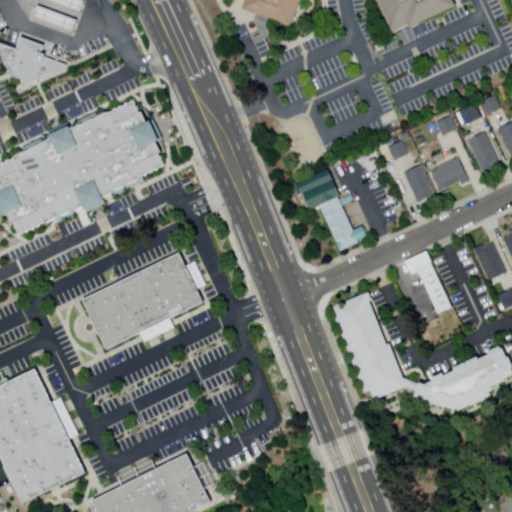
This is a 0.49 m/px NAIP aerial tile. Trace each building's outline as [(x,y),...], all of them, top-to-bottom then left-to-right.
[(82,0),(85,1),(80,13),(43,0),(82,0)] [(299,0),(289,30),(240,12),(244,0),(299,0)] [(377,0),(454,0),(458,8),(411,30),(410,26),(393,34),(377,0)] [(38,6),(79,21),(74,35),(33,20),(38,6)] [(0,49),(0,43),(19,50),(23,40),(45,47),(42,57),(69,66),(67,71),(40,83),(33,80),(31,85),(8,76),(10,71),(0,49)] [(497,97),(503,110),(489,116),(483,103),(497,97)] [(0,167),(14,161),(13,160),(40,147),(51,141),(49,138),(50,137),(49,134),(68,125),(72,132),(108,114),(109,115),(134,103),(139,115),(142,114),(147,125),(150,124),(159,143),(156,144),(161,155),(159,156),(165,168),(139,180),(140,181),(113,194),(113,195),(104,199),(107,205),(87,215),(86,212),(84,213),(82,209),(72,214),(71,213),(44,226),(19,237),(14,226),(12,227),(6,216),(1,218),(0,215),(0,167)] [(477,107),(483,120),(467,127),(461,114),(477,107)] [(439,124),(452,118),(459,131),(445,137),(439,124)] [(511,125),(511,155),(500,131),(511,125)] [(470,142),(487,134),(500,163),(491,167),(492,170),(484,173),(470,142)] [(390,149),(405,142),(410,155),(395,162),(390,149)] [(432,174),(441,170),(440,167),(460,158),(472,183),(464,186),(462,183),(441,193),(432,174)] [(407,174),(423,166),(438,198),(430,202),(429,200),(420,204),(407,174)] [(355,232),(364,228),(368,238),(360,242),(361,245),(342,253),(321,206),(309,211),(298,185),(329,172),(341,200),(354,194),(357,201),(344,207),(355,232)] [(511,265),(511,231),(500,236),(511,265)] [(495,244),(509,275),(491,283),(476,250),(485,246),(486,248),(495,244)] [(439,317),(422,282),(417,284),(407,263),(427,254),(437,275),(454,310),(439,317)] [(180,255),(205,306),(172,321),(177,332),(148,346),(143,336),(107,353),(83,302),(180,255)] [(511,307),(506,310),(500,297),(511,291),(511,307)] [(371,295),(374,304),(372,304),(389,348),(391,346),(405,382),(426,389),(434,385),(433,382),(444,377),(446,380),(456,374),(455,372),(479,361),(480,364),(492,359),(490,356),(502,350),(503,353),(504,352),(509,361),(510,361),(511,364),(511,380),(507,383),(507,385),(494,391),(495,395),(492,396),(493,400),(487,403),(488,403),(473,411),(472,410),(460,415),(459,413),(457,414),(416,401),(418,394),(409,390),(381,402),(379,400),(375,401),(372,394),(366,396),(336,319),(339,318),(335,309),(371,295)] [(25,501),(0,449),(0,384),(39,366),(55,399),(68,393),(86,429),(72,436),(89,470),(25,501)] [(101,511),(95,498),(189,449),(214,498),(186,511),(101,511)]
